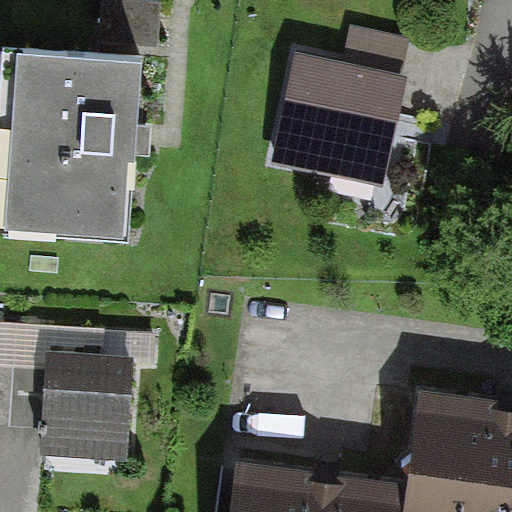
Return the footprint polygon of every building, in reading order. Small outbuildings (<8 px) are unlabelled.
[(112,0),(105,50),(164,58),(172,1),(165,0),(112,0)] [(351,26),(343,63),(399,75),(407,37),(351,26)] [(384,182),(407,77),(399,75),(343,63),(300,54),(277,158),(384,182)] [(130,64),(3,55),(0,105),(0,235),(118,244),(130,64)] [(137,356),(51,349),(42,454),(128,461),(137,356)] [(511,511),(511,400),(420,387),(407,482),(402,511),(511,511)] [(402,511),(407,482),(237,460),(229,511),(402,511)]
